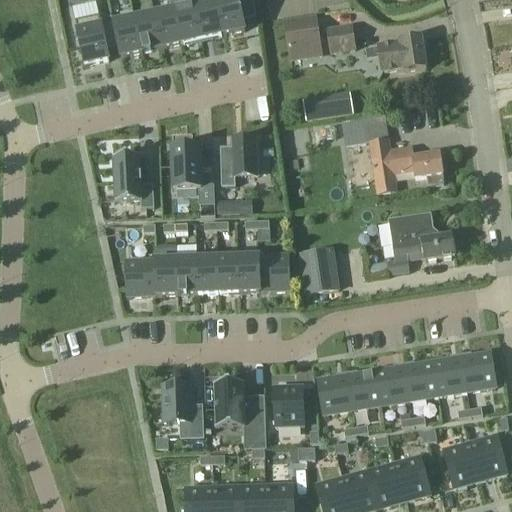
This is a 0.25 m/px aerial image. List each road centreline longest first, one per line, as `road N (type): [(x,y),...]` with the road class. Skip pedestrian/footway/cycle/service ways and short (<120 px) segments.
road 1 (residential): [(11,386),(125,358),(284,354),(341,322),(507,295)]
road 2 (residential): [(507,295),(461,0)]
road 3 (residential): [(11,142),(264,89)]
road 4 (residential): [(11,386),(11,142)]
road 5 (residential): [(55,511),(11,386)]
